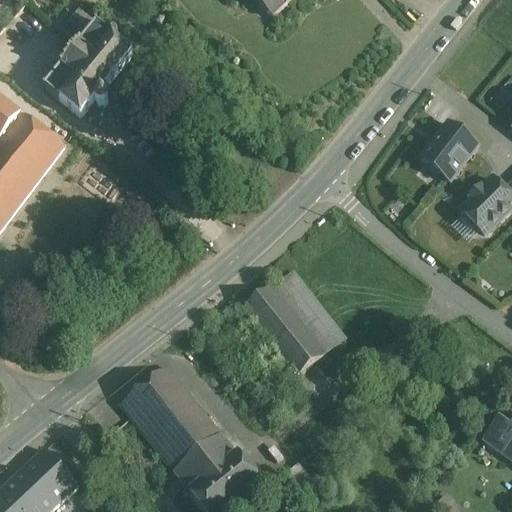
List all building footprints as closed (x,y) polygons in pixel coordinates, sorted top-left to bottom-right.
[(293,0),(254,0),(273,19),(293,0)] [(98,28),(46,91),(82,120),(95,104),(99,108),(106,107),(109,104),(108,99),(103,94),(134,57),(115,42),(118,40),(117,36),(114,33),(110,35),(108,36),(98,28)] [(0,142),(21,115),(0,99),(0,142)] [(0,142),(0,235),(66,149),(21,115),(0,142)] [(477,150),(450,128),(422,162),(448,184),(477,150)] [(493,182),(481,193),(480,192),(471,202),(472,203),(461,214),(484,238),(511,210),(511,201),(504,194),(493,182)] [(272,292),(325,360),(348,342),(295,274),(272,292)] [(325,360),(272,292),(245,313),(299,380),(325,360)] [(221,440),(167,372),(119,408),(174,476),(221,440)] [(511,427),(510,430),(498,421),(485,438),(504,452),(502,456),(511,463),(511,427)] [(221,440),(174,476),(190,496),(188,497),(200,511),(229,511),(261,487),(238,457),(236,458),(221,440)] [(8,488),(0,495),(0,511),(55,511),(78,491),(78,490),(45,455),(44,453),(43,454),(43,455),(9,487),(9,486),(8,487),(8,488)] [(315,487),(298,467),(287,476),(304,496),(315,487)]
